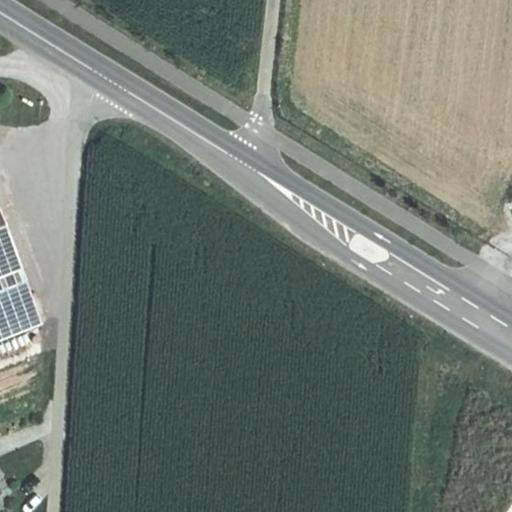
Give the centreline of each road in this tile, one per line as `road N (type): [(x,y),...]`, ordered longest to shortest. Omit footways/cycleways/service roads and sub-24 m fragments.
road 1 (secondary): [(0,13),(511,329)]
road 2 (track): [(53,511),(69,129),(94,71)]
road 3 (track): [(248,166),(263,118),(276,0)]
